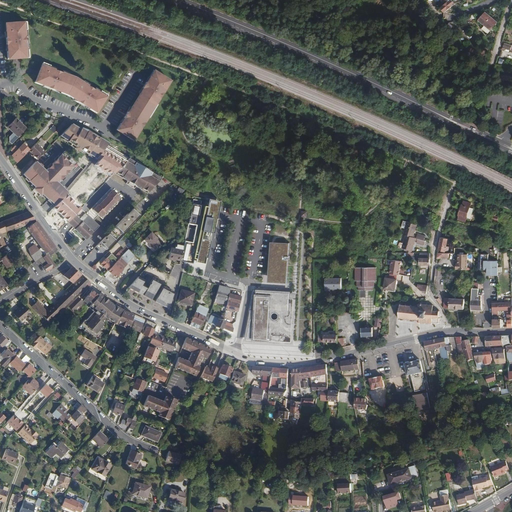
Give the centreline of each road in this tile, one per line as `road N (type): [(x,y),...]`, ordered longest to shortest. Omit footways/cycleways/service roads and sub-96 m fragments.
road 1 (secondary): [(511,148),(178,0)]
road 2 (residential): [(0,324),(124,438),(158,451)]
road 3 (residential): [(224,348),(132,306),(71,258)]
road 4 (residential): [(0,85),(15,82),(33,99),(103,126),(136,74)]
road 5 (residential): [(451,331),(431,294),(434,244),(451,190)]
road 6 (residential): [(451,331),(315,361)]
road 7 (residential): [(71,258),(0,158)]
